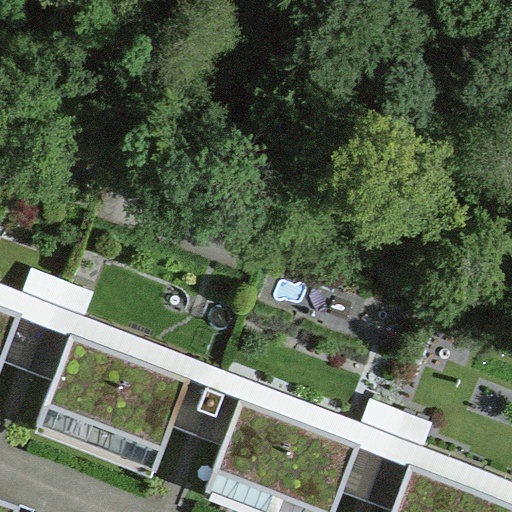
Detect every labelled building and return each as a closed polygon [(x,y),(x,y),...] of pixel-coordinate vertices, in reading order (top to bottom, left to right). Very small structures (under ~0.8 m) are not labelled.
[(0,369),(20,317),(0,308),(0,369)] [(191,379),(72,335),(38,425),(157,470),(191,379)] [(334,511),(360,445),(241,399),(206,491),(260,511),(334,511)] [(511,511),(511,505),(410,467),(393,511),(511,511)] [(0,511),(17,511),(19,510),(0,502),(0,511)]
